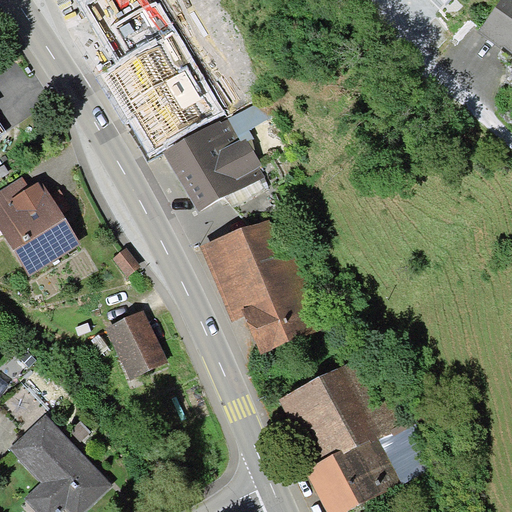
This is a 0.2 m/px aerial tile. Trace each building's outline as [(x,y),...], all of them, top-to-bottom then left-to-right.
[(79,0),(118,63),(173,30),(155,0),(79,0)] [(511,0),(504,0),(478,35),(511,60),(511,0)] [(149,157),(223,112),(173,30),(118,63),(99,74),(149,157)] [(218,120),(164,152),(197,212),(228,195),(266,175),(247,140),(252,137),(248,129),(271,116),(254,103),(220,123),(218,120)] [(23,178),(0,192),(0,230),(29,276),(80,243),(40,181),(29,188),(23,178)] [(242,312),(257,351),(326,325),(296,248),(278,254),(265,221),(201,246),(229,318),(242,312)] [(126,248),(112,260),(127,278),(141,266),(126,248)] [(104,331),(127,379),(166,360),(143,313),(104,331)] [(371,358),(285,402),(320,469),(405,425),(371,358)] [(0,405),(0,455),(0,456),(25,433),(0,405)] [(81,511),(110,485),(45,415),(10,448),(44,484),(28,499),(39,511),(59,511),(66,506),(72,511),(81,511)] [(405,425),(320,469),(302,478),(319,511),(339,511),(433,464),(411,422),(405,425)] [(175,435),(164,441),(173,456),(184,449),(175,435)]
